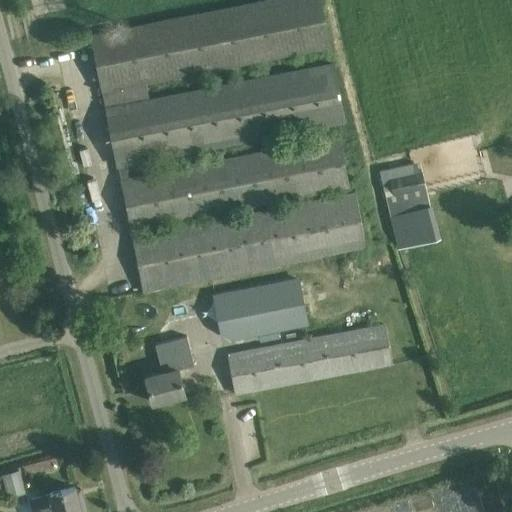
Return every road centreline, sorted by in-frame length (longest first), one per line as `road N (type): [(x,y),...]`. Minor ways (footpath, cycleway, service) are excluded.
road 1 (unclassified): [(126,511),(0,35)]
road 2 (unclassified): [(238,511),(511,428)]
